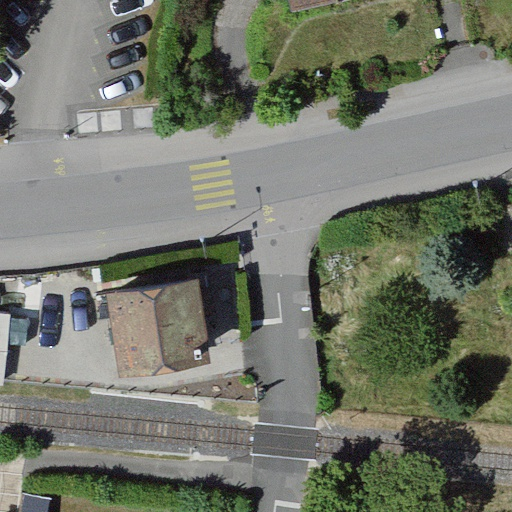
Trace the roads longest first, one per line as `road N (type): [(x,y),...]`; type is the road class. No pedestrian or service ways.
road 1 (residential): [(270,178),(284,283),(288,442),(274,511)]
road 2 (tertiary): [(0,214),(270,178)]
road 3 (tertiary): [(270,178),(511,133)]
